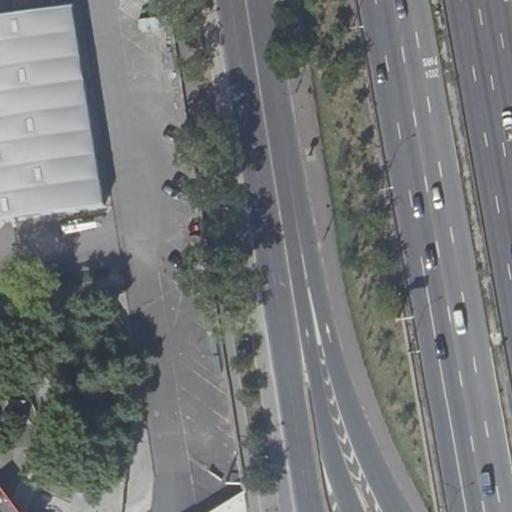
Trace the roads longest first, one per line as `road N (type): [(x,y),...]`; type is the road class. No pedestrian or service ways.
road 1 (primary): [(234,0),(310,511)]
road 2 (primary): [(391,511),(340,389),(286,160)]
road 3 (primary): [(351,511),(315,382),(286,160)]
road 4 (trunk): [(446,232),(495,511)]
road 5 (trunk): [(446,232),(465,511)]
road 6 (trunk): [(406,0),(446,232)]
road 7 (primary): [(286,160),(261,0)]
road 8 (trunk): [(511,141),(487,0)]
